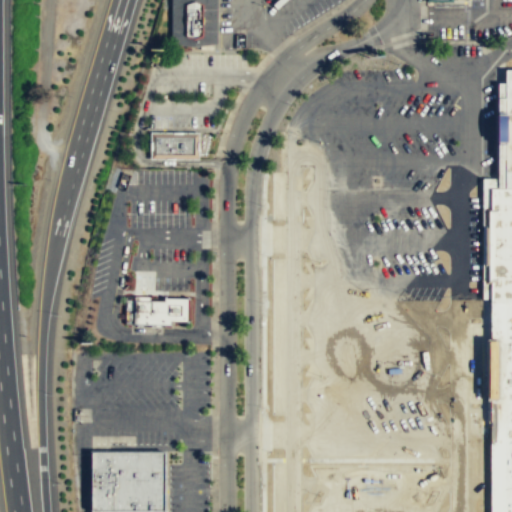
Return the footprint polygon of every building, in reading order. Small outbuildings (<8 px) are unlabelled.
[(216,43),(216,0),(170,0),(171,44),(193,47),(216,43)] [(511,187),(498,187),(498,145),(498,81),(505,81),(505,68),(511,68),(511,187)] [(149,158),(198,159),(198,131),(149,131),(149,158)] [(511,302),(490,302),(490,188),(498,187),(511,187),(511,302)] [(187,322),(188,297),(164,297),(164,300),(148,300),(148,296),(133,296),(133,323),(170,325),(170,321),(187,322)] [(511,511),(511,302),(490,302),(490,511),(511,511)] [(163,511),(164,452),(90,452),(89,511),(163,511)]
